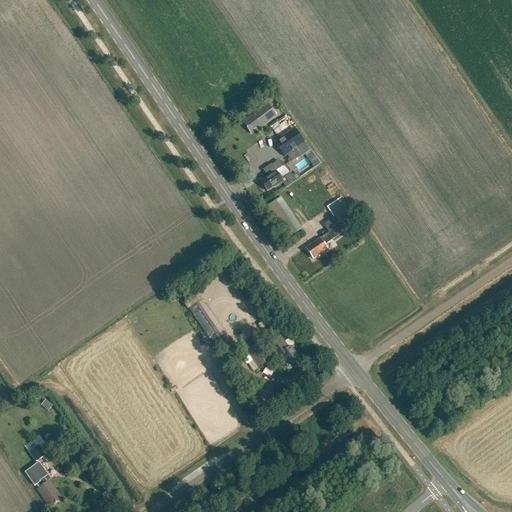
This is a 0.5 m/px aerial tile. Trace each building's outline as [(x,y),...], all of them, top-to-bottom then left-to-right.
[(268,103),(252,115),(242,122),(250,133),(260,126),(276,114),(268,103)] [(277,144),(280,149),(279,149),(285,158),(288,156),(292,162),(309,150),(296,131),(290,135),(286,138),(283,134),(274,140),(277,144)] [(267,179),(261,183),(267,192),(273,187),(274,188),(283,182),(281,180),(290,174),(285,166),(282,167),(278,162),(272,166),(271,165),(263,171),(268,177),(266,178),(267,179)] [(274,202),(294,234),(303,228),(283,197),(274,202)] [(312,259),(327,249),(324,245),(344,232),(343,230),(356,221),(340,198),(327,207),(333,217),(326,223),(331,231),(320,239),(306,249),(312,259)] [(218,334),(210,339),(220,354),(229,349),(218,334)] [(265,350),(258,341),(245,350),(252,360),(247,363),(253,372),(280,353),(289,367),(299,361),(294,353),(295,353),(291,346),(288,348),(280,336),(272,341),(274,344),(265,350)] [(238,381),(248,375),(240,361),(229,368),(238,381)] [(283,384),(273,389),(280,401),(289,396),(283,384)] [(49,411),(53,405),(46,399),(42,405),(49,411)] [(36,462),(47,454),(39,444),(29,451),(36,462)] [(39,488),(37,489),(49,507),(61,498),(49,480),(47,482),(44,478),(48,475),(39,462),(24,472),(34,486),(36,484),(39,488)]
